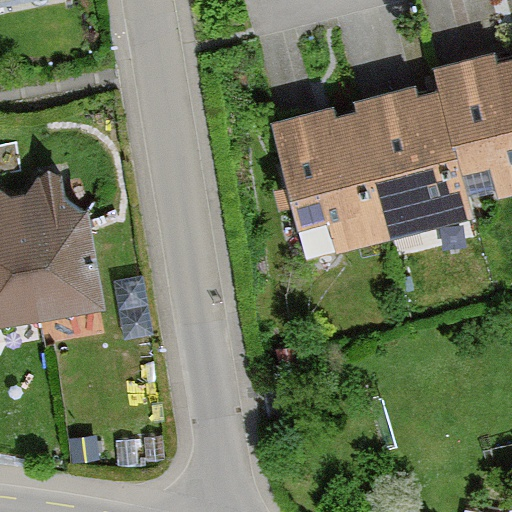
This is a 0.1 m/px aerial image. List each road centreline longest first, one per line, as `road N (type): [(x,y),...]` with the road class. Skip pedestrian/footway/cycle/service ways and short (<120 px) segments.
road 1 (residential): [(222,511),(217,421),(143,0)]
road 2 (residential): [(393,0),(267,34)]
